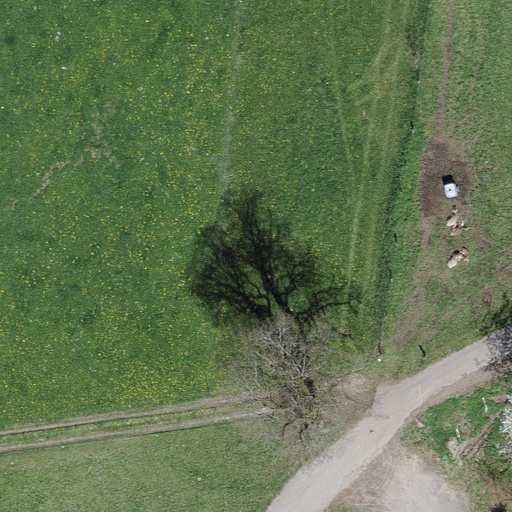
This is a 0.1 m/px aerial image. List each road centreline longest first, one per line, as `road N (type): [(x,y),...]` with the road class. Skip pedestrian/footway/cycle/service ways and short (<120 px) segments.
road 1 (track): [(0,458),(393,415)]
road 2 (track): [(511,344),(393,415)]
